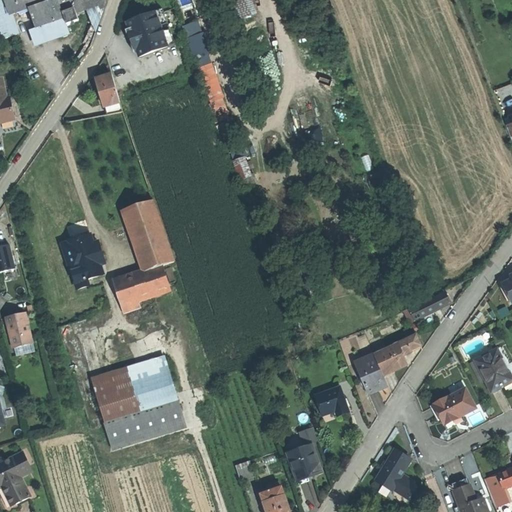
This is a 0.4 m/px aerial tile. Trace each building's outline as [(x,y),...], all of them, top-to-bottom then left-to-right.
[(3,0),(7,14),(27,8),(33,28),(63,20),(57,0),(3,0)] [(57,0),(63,20),(72,18),(71,15),(99,5),(96,0),(57,0)] [(105,0),(96,0),(99,5),(102,14),(105,0)] [(249,0),(232,0),(235,5),(240,19),(241,19),(255,14),(249,0)] [(162,9),(126,22),(128,29),(136,26),(139,33),(129,37),(134,50),(136,50),(139,57),(175,44),(162,9)] [(255,14),(241,19),(251,46),(265,41),(255,14)] [(128,29),(127,29),(129,37),(139,33),(136,26),(128,29)] [(201,34),(187,39),(194,60),(208,55),(201,34)] [(175,44),(139,57),(139,58),(175,45),(175,44)] [(112,74),(96,79),(101,97),(117,92),(112,74)] [(6,78),(0,79),(0,123),(2,123),(18,119),(13,97),(10,98),(6,78)] [(117,92),(101,97),(102,100),(106,99),(107,106),(105,106),(107,114),(122,111),(117,92)] [(249,157),(237,160),(242,181),(253,178),(249,157)] [(152,198),(122,208),(142,270),(161,263),(173,259),(152,198)] [(80,237),(67,242),(67,244),(65,245),(69,258),(66,259),(70,271),(73,270),(78,286),(88,283),(86,276),(101,271),(99,262),(106,260),(100,240),(94,242),(91,233),(88,234),(87,232),(84,234),(80,235),(80,237)] [(9,243),(0,244),(0,268),(14,266),(9,243)] [(173,259),(161,263),(169,288),(181,284),(173,259)] [(142,270),(113,280),(121,304),(137,299),(169,288),(161,263),(142,270)] [(448,292),(428,301),(433,312),(442,307),(452,303),(448,292)] [(137,299),(121,304),(124,311),(139,306),(137,299)] [(428,301),(413,309),(417,319),(433,312),(428,301)] [(25,308),(5,313),(9,330),(12,329),(15,344),(17,344),(33,340),(25,308)] [(413,309),(406,312),(411,322),(417,319),(413,309)] [(418,335),(400,344),(406,356),(410,354),(415,352),(414,349),(423,345),(418,335)] [(33,340),(17,344),(20,353),(27,352),(35,350),(33,340)] [(376,355),(357,363),(371,396),(380,392),(391,387),(386,377),(410,365),(406,356),(400,344),(376,355)] [(497,350),(478,360),(479,360),(480,363),(488,379),(487,380),(493,393),(499,390),(505,387),(504,386),(511,381),(511,373),(509,368),(507,369),(497,350)] [(90,378),(104,421),(176,398),(163,355),(90,378)] [(480,363),(474,367),(482,383),(487,380),(488,379),(480,363)] [(342,389),(318,398),(324,416),(338,411),(339,415),(344,413),(349,411),(342,389)] [(445,399),(435,404),(443,418),(444,418),(447,424),(463,416),(470,412),(477,408),(467,389),(446,400),(445,399)] [(183,419),(176,398),(104,421),(111,442),(183,419)] [(463,416),(447,424),(450,429),(465,421),(463,416)] [(301,450),(290,453),(298,479),(310,475),(323,471),(314,445),(307,447),(306,444),(300,446),(301,450)] [(19,452),(0,461),(0,491),(2,496),(7,506),(26,496),(17,477),(28,471),(19,452)] [(250,458),(235,462),(240,477),(254,473),(250,458)] [(511,469),(500,474),(506,489),(511,486),(511,469)] [(381,511),(399,481),(383,471),(374,488),(365,504),(376,511),(381,511)] [(500,474),(487,480),(493,498),(507,491),(506,489),(500,474)] [(463,487),(455,490),(461,506),(463,511),(490,511),(486,499),(478,502),(471,484),(463,487)] [(288,511),(281,487),(262,493),(267,511),(288,511)] [(507,491),(493,498),(498,509),(511,504),(507,491)]
